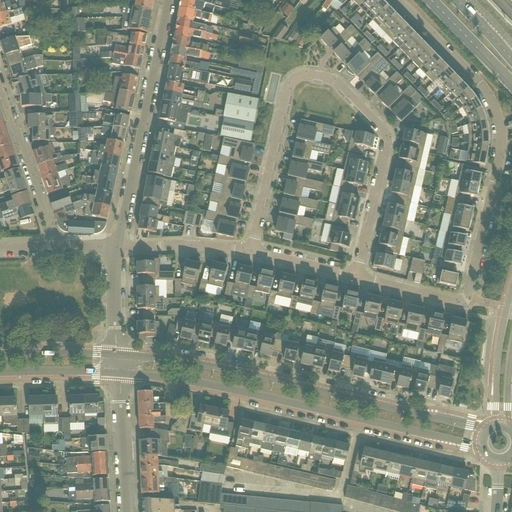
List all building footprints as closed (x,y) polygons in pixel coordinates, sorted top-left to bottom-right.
[(152,11),(154,1),(154,0),(125,0),(136,2),(135,8),(152,11)] [(212,13),(214,7),(183,0),(180,0),(179,9),(195,11),(195,9),(206,12),(206,14),(212,16),(212,13)] [(227,0),(183,0),(214,7),(214,6),(229,11),(232,1),(227,0)] [(327,0),(325,3),(322,8),(326,11),(330,6),(332,8),(337,2),(342,6),(348,0),(327,0)] [(367,0),(362,5),(369,12),(380,0),(367,0)] [(373,22),(388,7),(380,0),(369,12),(366,15),(373,22)] [(10,1),(1,4),(1,3),(0,3),(0,15),(18,10),(17,5),(12,7),(10,1)] [(286,3),(280,12),(288,17),(294,9),(286,3)] [(123,17),(149,23),(152,11),(135,8),(134,8),(133,8),(123,7),(121,15),(123,16),(123,17)] [(388,7),(373,22),(379,28),(394,14),(388,7)] [(70,8),(71,20),(79,19),(79,8),(70,8)] [(25,21),(23,16),(21,9),(18,10),(0,15),(0,38),(15,38),(11,26),(25,21)] [(179,9),(178,18),(193,22),(193,19),(211,23),(213,16),(212,16),(206,14),(195,11),(179,9)] [(336,11),(331,15),(339,23),(343,19),(336,11)] [(355,25),(358,22),(361,19),(357,14),(350,21),(355,25)] [(401,21),(394,14),(379,28),(386,35),(401,21)] [(123,21),(122,30),(129,29),(147,33),(149,23),(123,17),(123,18),(123,21)] [(265,20),(250,17),(248,25),(254,27),(262,29),(265,20)] [(192,24),(193,22),(178,18),(177,20),(176,24),(177,24),(176,28),(207,34),(210,35),(210,34),(212,28),(192,24)] [(71,20),(73,32),(80,32),(79,20),(71,20)] [(393,42),(408,28),(401,21),(386,35),(393,42)] [(288,30),(281,25),(272,38),(281,41),(288,30)] [(333,28),(321,41),(327,47),(328,46),(335,53),(346,42),(347,43),(357,33),(351,26),(341,36),(333,28)] [(295,43),(301,34),(304,31),(297,27),(294,31),(289,38),(295,43)] [(189,40),(190,37),(207,40),(208,39),(218,41),(219,36),(210,34),(210,35),(207,34),(176,28),(176,31),(175,31),(174,38),(189,40)] [(393,42),(399,49),(414,35),(408,28),(393,42)] [(97,31),(97,36),(98,41),(97,41),(97,46),(112,45),(113,43),(130,45),(130,44),(144,47),(147,36),(132,33),(131,38),(117,36),(118,35),(107,34),(108,30),(97,31)] [(239,41),(251,44),(253,37),(240,34),(239,41)] [(309,40),(301,34),(295,43),(303,48),(309,40)] [(414,35),(399,49),(406,56),(421,41),(414,35)] [(19,51),(19,49),(33,45),(37,43),(37,37),(15,38),(0,38),(0,43),(1,45),(0,45),(0,47),(0,48),(2,49),(4,56),(19,51)] [(201,52),(207,53),(208,49),(208,47),(203,46),(203,45),(189,43),(189,40),(174,38),(173,43),(172,47),(201,52)] [(334,54),(340,60),(341,59),(348,67),(360,56),(370,46),(364,40),(354,50),(347,43),(346,42),(335,53),(334,54)] [(406,56),(413,63),(428,48),(421,41),(406,56)] [(130,45),(129,49),(116,46),(114,53),(142,58),(144,47),(130,44),(130,45)] [(187,56),(209,60),(210,54),(207,53),(201,52),(172,47),(171,50),(172,50),(170,56),(186,59),(187,56)] [(73,60),(81,60),(81,48),(73,48),(73,60)] [(434,55),(428,48),(413,63),(419,70),(434,55)] [(33,56),(22,60),(19,51),(4,56),(9,70),(35,61),(43,61),(43,56),(33,56)] [(138,76),(139,75),(142,58),(114,53),(114,54),(113,53),(110,59),(113,60),(112,64),(125,67),(124,73),(138,76)] [(378,53),(367,63),(360,56),(348,67),(347,68),(349,70),(347,72),(353,76),(355,74),(361,80),(361,81),(361,82),(384,59),(378,53)] [(441,62),(434,55),(419,70),(416,73),(423,80),(426,77),(441,62)] [(168,66),(170,67),(198,72),(199,65),(186,62),(186,59),(170,56),(168,66)] [(369,88),(368,89),(374,95),(375,95),(387,84),(386,83),(379,76),(389,65),(384,59),(361,82),(362,81),(369,88)] [(81,60),(73,60),(73,74),(81,74),(81,60)] [(26,72),(43,66),(43,61),(35,61),(9,70),(13,82),(28,77),(26,72)] [(433,83),(448,69),(441,62),(426,77),(433,83)] [(258,65),(250,63),(248,70),(257,72),(258,65)] [(170,67),(168,77),(167,83),(181,85),(182,80),(209,85),(210,74),(198,72),(170,67)] [(439,90),(454,76),(448,69),(433,83),(439,90)] [(114,85),(114,87),(97,86),(97,94),(120,93),(120,91),(135,94),(138,78),(138,76),(124,73),(123,79),(115,77),(114,85)] [(382,102),(382,103),(388,109),(388,108),(400,97),(392,89),(403,79),(397,73),(386,83),(387,84),(375,95),(382,102)] [(46,95),(42,83),(40,76),(28,77),(13,82),(14,85),(15,89),(16,89),(18,96),(21,96),(46,95)] [(446,97),(461,83),(454,76),(439,90),(446,97)] [(250,94),(252,82),(236,79),(234,91),(250,94)] [(167,83),(165,93),(195,98),(196,93),(183,90),(184,85),(181,85),(167,83)] [(468,89),(461,83),(446,97),(453,104),(454,104),(453,103),(468,89)] [(396,116),(395,117),(401,123),(413,111),(413,110),(418,106),(410,98),(416,93),(410,87),(400,97),(388,108),(396,116)] [(471,93),(470,91),(468,89),(453,103),(454,104),(459,110),(476,99),(474,97),(473,95),(471,93)] [(97,94),(86,94),(86,104),(103,106),(104,102),(113,103),(112,108),(116,109),(117,110),(116,113),(130,115),(130,113),(131,113),(135,94),(120,91),(120,93),(119,95),(112,94),(97,94)] [(197,98),(196,103),(204,104),(206,93),(198,91),(197,98)] [(165,93),(163,101),(180,105),(182,105),(192,108),(202,110),(204,104),(196,103),(197,98),(195,98),(165,93)] [(228,94),(224,112),(216,110),(215,116),(219,117),(223,118),(254,124),(255,124),(259,106),(258,106),(260,99),(228,94)] [(22,108),(38,107),(46,107),(46,103),(51,103),(51,95),(46,95),(21,96),(22,108)] [(462,119),(467,116),(482,109),(481,107),(480,105),(478,103),(477,101),(476,99),(459,110),(458,111),(462,119)] [(187,114),(191,114),(192,108),(182,105),(180,105),(163,101),(160,118),(160,120),(184,125),(187,114)] [(483,112),(482,109),(467,116),(470,125),(471,125),(486,121),(485,119),(485,116),(484,114),(483,112)] [(105,116),(103,123),(103,125),(127,130),(130,115),(116,113),(115,117),(105,116)] [(45,116),(29,116),(29,129),(33,129),(51,129),(51,117),(45,117),(45,116)] [(220,136),(251,142),(254,124),(223,118),(220,136)] [(301,120),(297,139),(314,143),(316,133),(333,137),(335,128),(301,120)] [(467,126),(468,135),(488,133),(488,131),(488,128),(487,126),(487,123),(486,121),(471,125),(470,125),(467,126)] [(0,140),(8,138),(3,124),(0,124),(0,140)] [(102,128),(102,127),(101,134),(112,136),(111,139),(124,142),(127,130),(103,125),(102,128)] [(86,143),(86,136),(86,128),(78,129),(79,136),(79,143),(86,143)] [(33,129),(33,141),(33,143),(30,144),(52,143),(56,143),(56,129),(51,129),(33,129)] [(155,143),(176,148),(179,148),(182,138),(185,139),(186,133),(174,130),(173,136),(157,133),(155,143)] [(423,152),(427,135),(404,130),(402,138),(404,139),(403,142),(409,144),(408,149),(423,152)] [(346,142),(350,143),(348,152),(363,155),(364,147),(371,149),(371,146),(373,146),(375,137),(352,132),(345,131),(343,137),(346,142)] [(489,135),(488,133),(468,135),(469,144),(489,145),(489,143),(489,140),(489,138),(489,135)] [(0,156),(13,152),(8,138),(0,140),(0,156)] [(230,148),(228,158),(250,163),(255,145),(224,138),(222,146),(230,148)] [(329,155),(331,147),(314,143),(297,139),(293,157),(309,161),(312,152),(329,155)] [(121,157),(124,144),(108,140),(106,148),(94,145),(93,151),(121,157)] [(61,153),(56,155),(52,143),(30,144),(38,166),(62,158),(61,153)] [(174,158),(176,148),(155,143),(152,153),(169,157),(174,158)] [(436,154),(445,156),(447,146),(438,143),(436,154)] [(487,157),(487,155),(488,152),(488,150),(488,148),(489,145),(469,144),(467,152),(467,153),(487,157)] [(404,167),(418,170),(419,170),(423,152),(408,149),(400,147),(398,156),(400,156),(399,159),(405,161),(404,167)] [(101,167),(118,171),(121,157),(93,151),(91,159),(102,161),(101,167)] [(0,167),(2,172),(18,167),(13,152),(0,156),(0,167)] [(467,152),(466,152),(464,162),(485,167),(487,157),(467,153),(467,152)] [(167,167),(169,157),(152,153),(150,163),(167,167)] [(362,157),(348,154),(344,171),(366,176),(368,168),(366,168),(367,164),(361,163),(362,157)] [(219,157),(212,155),(211,162),(218,163),(219,157)] [(246,182),(250,163),(228,158),(219,156),(219,157),(218,163),(217,165),(226,167),(224,176),(246,182)] [(324,165),(309,161),(293,157),(288,176),(305,180),(307,170),(322,173),(324,165)] [(55,166),(63,162),(62,158),(38,166),(42,179),(57,173),(56,168),(55,166)] [(173,168),(167,167),(150,163),(148,174),(171,178),(173,168)] [(477,168),(462,165),(458,182),(479,187),(482,176),(475,174),(477,168)] [(100,173),(89,171),(88,174),(87,178),(115,184),(118,171),(101,167),(100,173)] [(404,167),(403,172),(396,171),(396,174),(394,174),(392,182),(415,187),(418,170),(404,167)] [(0,187),(22,180),(19,170),(5,174),(6,179),(0,180),(0,187)] [(366,176),(344,171),(340,188),(354,191),(356,186),(362,187),(363,184),(364,184),(366,176)] [(68,178),(60,181),(57,173),(42,179),(47,195),(66,189),(71,187),(68,178)] [(246,182),(224,176),(215,175),(215,176),(214,180),(213,183),(222,185),(219,195),(242,200),(246,182)] [(301,198),(303,189),(320,192),(322,184),(305,180),(288,176),(284,194),(301,198)] [(82,177),(81,182),(98,186),(97,192),(113,195),(115,184),(87,178),(85,177),(82,177)] [(164,180),(148,177),(145,188),(169,192),(171,182),(164,180)] [(11,195),(26,191),(26,190),(22,180),(0,187),(0,194),(10,191),(11,195)] [(173,205),(177,183),(171,182),(168,204),(173,205)] [(421,189),(415,187),(392,182),(390,190),(392,190),(391,194),(398,195),(396,201),(411,204),(418,206),(421,189)] [(470,197),(476,198),(479,187),(458,182),(454,199),(469,203),(470,197)] [(161,205),(167,206),(169,192),(145,188),(143,201),(159,204),(159,205),(161,205)] [(358,202),(359,199),(353,197),(354,191),(340,188),(336,205),(358,210),(360,202),(358,202)] [(49,200),(68,194),(66,189),(47,195),(49,200)] [(82,201),(110,208),(113,195),(97,192),(95,198),(83,195),(82,201)] [(31,205),(27,193),(13,198),(14,202),(0,206),(0,207),(2,214),(31,205)] [(242,200),(219,195),(211,193),(209,202),(218,204),(215,214),(238,219),(242,200)] [(72,204),(68,194),(49,200),(53,212),(62,208),(72,205),(72,204)] [(318,202),(301,198),(284,194),(280,213),(297,217),(299,207),(316,211),(318,202)] [(471,221),(474,210),(467,208),(469,203),(454,199),(450,216),(471,221)] [(84,215),(107,220),(110,208),(82,201),(72,204),(72,205),(62,208),(53,212),(54,215),(64,212),(65,214),(84,208),(86,208),(84,215)] [(168,224),(170,218),(163,217),(163,216),(157,215),(158,209),(160,210),(161,205),(159,205),(159,204),(143,201),(140,218),(158,222),(168,224)] [(395,207),(389,205),(388,208),(386,208),(384,216),(407,221),(411,204),(396,201),(395,207)] [(0,220),(4,219),(5,221),(18,216),(20,220),(34,215),(31,205),(2,214),(0,214),(0,220)] [(336,205),(332,222),(346,226),(348,220),(354,221),(355,218),(356,218),(358,210),(336,205)] [(183,224),(193,227),(196,214),(186,212),(183,224)] [(205,220),(214,223),(211,233),(233,238),(238,219),(215,214),(207,212),(205,218),(205,220)] [(314,221),(297,217),(280,213),(275,232),(284,234),(283,240),(291,242),(295,226),(312,230),(314,221)] [(199,215),(196,214),(193,227),(199,228),(202,218),(202,215),(199,215)] [(403,238),(407,221),(384,216),(383,224),(384,224),(383,228),(390,229),(388,235),(403,238)] [(471,221),(450,216),(447,233),(461,236),(462,231),(468,232),(471,221)] [(140,220),(138,229),(144,230),(144,231),(149,232),(148,238),(161,237),(162,232),(156,231),(158,222),(140,218),(139,219),(140,220)] [(57,224),(58,226),(59,228),(59,229),(60,230),(61,230),(62,231),(63,232),(65,233),(66,233),(68,233),(95,235),(96,235),(97,234),(98,234),(99,234),(100,233),(101,233),(102,232),(103,231),(104,229),(105,227),(106,225),(106,224),(106,223),(57,220),(57,224)] [(331,226),(327,244),(331,245),(330,251),(338,253),(339,246),(349,249),(351,240),(350,240),(350,237),(344,235),(345,230),(331,226)] [(379,245),(386,247),(384,252),(405,257),(409,240),(403,238),(388,235),(381,233),(379,241),(380,242),(379,245)] [(458,248),(465,250),(467,238),(461,236),(447,233),(446,233),(442,250),(457,254),(458,248)] [(461,267),(463,255),(457,254),(442,250),(438,268),(453,271),(454,265),(461,267)] [(396,259),(377,255),(376,258),(375,258),(373,268),(380,270),(380,268),(394,271),(396,259)] [(159,273),(159,260),(146,260),(146,263),(137,263),(137,264),(137,274),(143,274),(143,281),(166,281),(175,281),(175,280),(175,273),(159,273)] [(416,274),(419,262),(412,261),(409,273),(416,274)] [(187,262),(182,280),(175,280),(175,281),(175,293),(181,293),(181,284),(196,287),(201,265),(187,262)] [(422,276),(425,263),(419,262),(416,274),(414,283),(420,284),(422,276)] [(201,280),(198,292),(204,294),(206,285),(222,289),(227,267),(213,264),(209,282),(201,280)] [(249,286),(253,270),(239,266),(235,283),(228,281),(224,295),(231,297),(233,288),(248,292),(249,286)] [(261,270),(257,288),(249,286),(248,292),(246,299),(252,300),(255,292),(270,295),(271,291),(275,273),(261,270)] [(450,287),(449,289),(457,290),(459,280),(457,280),(458,277),(439,272),(436,284),(450,287)] [(296,278),(282,275),(278,293),(271,291),(270,295),(268,304),(274,305),(276,297),(291,300),(292,297),(296,278)] [(318,283),(304,280),(299,298),(292,297),(291,300),(289,309),(295,310),(297,304),(312,307),(313,302),(318,283)] [(137,297),(137,299),(164,299),(166,299),(166,281),(143,281),(143,289),(137,289),(137,297)] [(339,289),(325,285),(321,304),(313,302),(312,307),(310,314),(317,316),(319,307),(334,311),(335,307),(339,289)] [(360,294),(346,291),(342,309),(335,307),(334,311),(332,319),(338,321),(340,312),(355,316),(356,313),(360,294)] [(368,296),(363,314),(356,313),(355,316),(353,325),(359,326),(361,318),(376,321),(377,318),(382,299),(368,296)] [(137,300),(137,310),(143,310),(143,316),(155,316),(155,310),(164,310),(164,299),(137,299),(137,300)] [(381,332),(383,323),(398,327),(399,324),(403,305),(389,302),(385,320),(377,318),(376,321),(374,330),(381,332)] [(420,329),(424,310),(410,307),(406,325),(399,324),(398,327),(396,336),(402,337),(417,341),(420,329)] [(445,316),(431,313),(427,331),(420,329),(417,341),(417,342),(423,343),(425,335),(440,338),(441,335),(445,316)] [(210,337),(216,339),(215,344),(226,347),(228,341),(230,329),(233,319),(222,316),(219,327),(213,325),(210,337)] [(191,342),(193,335),(196,323),(196,320),(185,317),(184,321),(178,320),(175,332),(181,333),(180,339),(191,342)] [(462,344),(467,322),(453,319),(448,337),(441,335),(440,338),(437,354),(443,355),(446,340),(462,344)] [(193,335),(199,336),(198,342),(209,344),(210,337),(213,325),(214,323),(202,320),(202,324),(196,323),(193,335)] [(159,323),(155,323),(143,323),(137,323),(137,324),(137,334),(146,334),(146,338),(155,338),(155,334),(159,334),(159,323)] [(248,329),(237,327),(236,331),(230,329),(228,341),(233,343),(232,348),(243,351),(248,329)] [(264,337),(258,336),(259,332),(248,329),(243,351),(254,354),(255,348),(261,349),(264,337)] [(281,341),(275,340),(276,336),(265,333),(264,337),(261,349),(260,355),(271,357),(272,352),(279,353),(281,341)] [(305,347),(299,346),(296,357),(302,359),(301,364),(312,367),(317,346),(318,339),(307,336),(305,347)] [(288,339),(287,343),(281,341),(279,353),(285,355),(283,360),(295,363),(296,357),(299,346),(300,342),(288,339)] [(332,353),(327,352),(327,348),(317,346),(312,367),(322,369),(324,364),(330,365),(332,353)] [(365,374),(367,362),(370,351),(353,347),(352,348),(351,353),(350,358),(347,369),(353,371),(352,376),(363,379),(365,374)] [(350,358),(344,356),(345,352),(333,350),(332,353),(330,365),(328,371),(340,374),(341,368),(347,369),(350,358)] [(373,363),(367,362),(365,374),(372,375),(370,381),(380,383),(385,362),(374,359),(373,363)] [(398,387),(407,389),(408,384),(415,385),(419,370),(421,363),(403,359),(402,364),(398,381),(397,387),(398,387)] [(380,383),(390,385),(391,380),(398,381),(402,364),(386,360),(385,362),(380,383)] [(448,399),(449,399),(451,391),(453,391),(455,382),(453,382),(454,378),(445,376),(447,368),(439,366),(436,378),(433,390),(440,391),(439,397),(448,399)] [(415,391),(424,393),(425,388),(433,390),(436,378),(429,376),(430,372),(419,370),(415,385),(414,391),(415,391)] [(176,391),(176,406),(191,409),(191,393),(176,391)] [(138,404),(152,404),(152,392),(138,393),(138,404)] [(98,414),(97,407),(97,397),(83,398),(84,415),(98,414)] [(57,415),(56,398),(43,399),(44,416),(43,416),(44,425),(44,426),(58,425),(58,432),(65,432),(65,419),(58,420),(58,415),(57,415)] [(83,398),(70,398),(71,418),(69,418),(69,419),(65,419),(65,432),(65,439),(71,439),(70,424),(84,424),(84,415),(83,398)] [(16,416),(16,399),(3,400),(3,417),(3,425),(11,425),(11,427),(18,427),(18,434),(23,434),(23,420),(17,420),(17,416),(16,416)] [(44,416),(43,399),(29,399),(30,416),(43,416),(44,416)] [(166,417),(165,404),(159,404),(152,404),(138,404),(139,418),(166,417)] [(215,410),(201,407),(198,419),(191,417),(189,430),(202,433),(204,425),(211,426),(212,427),(215,410)] [(229,413),(215,410),(212,427),(211,426),(210,434),(210,435),(209,441),(229,445),(230,439),(231,439),(233,426),(227,424),(229,413)] [(191,414),(184,413),(181,418),(179,420),(189,421),(191,414)] [(139,418),(140,430),(149,429),(154,429),(154,423),(166,423),(166,417),(139,418)] [(179,420),(172,428),(171,432),(187,435),(189,421),(179,420)] [(242,421),(236,447),(236,449),(231,448),(229,456),(237,458),(239,448),(240,448),(248,450),(249,444),(250,445),(254,424),(242,421)] [(266,426),(254,424),(250,445),(261,447),(266,426)] [(273,453),(278,429),(266,426),(261,447),(260,450),(273,453)] [(150,441),(140,442),(141,457),(157,456),(159,456),(159,443),(162,443),(168,443),(168,432),(161,431),(154,429),(149,429),(150,441)] [(290,432),(278,429),(273,453),(280,454),(277,465),(282,466),(283,461),(285,455),(290,432)] [(90,452),(107,451),(106,437),(98,438),(98,432),(84,433),(85,439),(82,439),(83,451),(90,451),(90,452)] [(298,451),(302,435),(290,432),(285,455),(296,457),(298,451)] [(314,438),(302,435),(298,451),(309,453),(310,454),(314,438)] [(23,437),(13,436),(14,445),(23,444),(23,437)] [(323,456),(326,441),(314,438),(310,454),(309,453),(306,466),(307,466),(306,471),(310,472),(312,462),(314,462),(315,455),(323,456)] [(65,453),(65,447),(65,441),(56,441),(56,444),(52,444),(52,452),(65,453)] [(334,459),(338,443),(326,441),(323,456),(334,459)] [(334,459),(344,461),(345,462),(349,446),(338,443),(334,459)] [(364,450),(364,453),(358,451),(350,484),(356,485),(359,474),(365,475),(366,471),(372,473),(373,469),(374,469),(378,453),(364,450)] [(38,453),(30,452),(27,452),(28,462),(36,463),(38,453)] [(108,465),(107,453),(92,454),(92,458),(66,459),(67,467),(108,465)] [(387,472),(391,456),(378,453),(374,469),(387,472)] [(164,466),(167,467),(178,468),(179,463),(163,461),(157,461),(157,456),(141,457),(141,467),(164,466)] [(246,460),(237,458),(229,456),(228,456),(225,468),(243,472),(246,460)] [(404,459),(391,456),(387,472),(400,475),(404,459)] [(416,462),(404,459),(400,475),(412,478),(413,478),(416,462)] [(249,473),(251,462),(246,460),(243,472),(249,473)] [(249,473),(254,474),(257,463),(253,462),(251,462),(249,473)] [(425,481),(429,465),(416,462),(413,478),(412,478),(410,485),(424,487),(425,481)] [(262,464),(258,463),(257,463),(254,474),(260,475),(262,464)] [(268,465),(262,464),(260,475),(265,477),(268,465)] [(94,477),(109,476),(108,465),(67,467),(67,474),(78,473),(78,474),(93,473),(94,477)] [(200,472),(203,472),(224,475),(226,468),(202,465),(200,472)] [(268,465),(265,477),(271,478),(273,467),(268,465)] [(429,465),(425,481),(424,488),(437,491),(438,484),(442,468),(429,465)] [(142,479),(167,478),(167,467),(164,466),(141,467),(142,479)] [(271,478),(276,479),(279,468),(273,467),(271,478)] [(279,468),(276,479),(281,481),(284,469),(279,468)] [(455,471),(442,468),(438,484),(451,487),(455,471)] [(284,469),(281,481),(287,482),(290,470),(284,469)] [(331,471),(330,471),(319,469),(318,474),(330,477),(331,471)] [(290,483),(292,483),(295,472),(290,470),(287,482),(291,483),(290,483)] [(331,470),(330,471),(331,471),(330,477),(340,479),(342,473),(331,470)] [(451,487),(464,490),(475,493),(475,480),(475,479),(475,478),(474,477),(473,477),(473,476),(472,476),(471,475),(469,475),(468,476),(467,476),(468,474),(455,471),(451,487)] [(203,472),(201,482),(222,485),(224,475),(203,472)] [(292,483),(298,485),(300,473),(295,472),(292,483)] [(300,473),(298,485),(303,486),(306,474),(300,473)] [(306,474),(303,486),(309,487),(311,476),(306,474)] [(309,487),(314,488),(317,477),(311,476),(309,487)] [(314,488),(320,490),(322,478),(317,477),(314,488)] [(38,485),(39,478),(33,478),(32,485),(32,484),(32,487),(41,488),(41,485),(38,485)] [(177,479),(169,478),(167,478),(142,479),(142,495),(167,494),(167,493),(175,493),(175,484),(178,484),(177,479)] [(325,491),(328,479),(322,478),(320,490),(325,491)] [(325,491),(331,492),(332,492),(334,489),(336,481),(335,481),(328,479),(325,491)] [(109,491),(109,480),(94,480),(94,485),(69,486),(69,490),(69,493),(77,492),(109,491)] [(222,485),(201,482),(198,503),(219,506),(221,494),(222,485)] [(345,498),(351,499),(354,487),(348,486),(345,498)] [(351,499),(356,501),(360,489),(354,487),(351,499)] [(356,501),(362,503),(366,491),(360,489),(356,501)] [(69,493),(69,500),(77,500),(95,499),(95,503),(110,502),(109,491),(77,492),(69,493)] [(366,491),(362,503),(368,504),(371,492),(366,491)] [(368,504),(374,506),(377,494),(371,492),(368,504)] [(397,511),(400,500),(402,495),(396,493),(394,499),(395,499),(391,511),(396,511),(397,511)] [(374,506),(380,507),(383,495),(377,494),(374,506)] [(406,502),(407,502),(409,495),(403,494),(403,495),(402,495),(400,500),(406,502)] [(380,507),(385,509),(389,497),(383,495),(380,507)] [(470,496),(464,495),(462,503),(455,502),(453,509),(467,509),(470,496)] [(389,497),(385,509),(391,511),(395,499),(394,499),(389,497)] [(180,511),(180,506),(175,506),(175,501),(146,500),(142,500),(142,511),(180,511)] [(397,511),(403,511),(406,502),(400,500),(397,511)] [(409,511),(412,504),(412,503),(407,502),(406,502),(403,511),(409,511)] [(341,511),(343,506),(311,503),(310,511),(341,511)]
